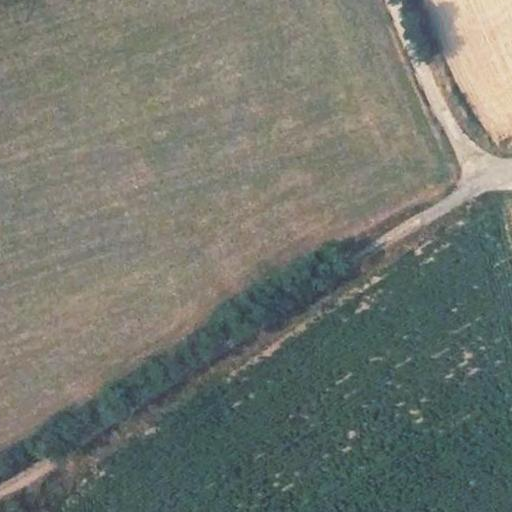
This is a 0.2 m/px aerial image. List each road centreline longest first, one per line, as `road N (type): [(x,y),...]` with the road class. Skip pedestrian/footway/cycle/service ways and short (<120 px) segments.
road 1 (unclassified): [(0,486),(468,188),(511,181)]
road 2 (track): [(392,0),(450,144),(511,181)]
